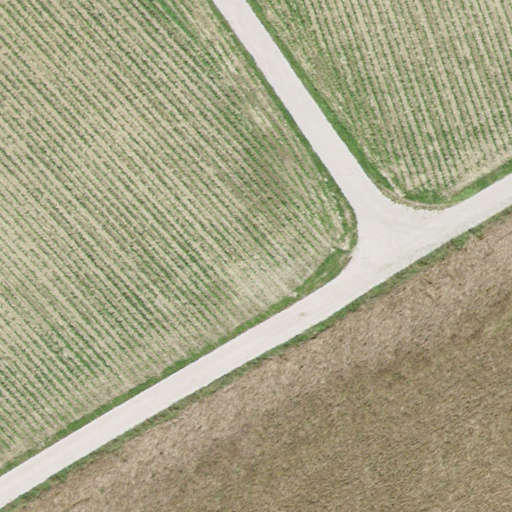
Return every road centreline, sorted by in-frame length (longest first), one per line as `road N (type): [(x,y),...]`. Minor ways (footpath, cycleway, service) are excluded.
road 1 (track): [(232,0),(401,251),(0,501)]
road 2 (track): [(401,251),(511,184)]
